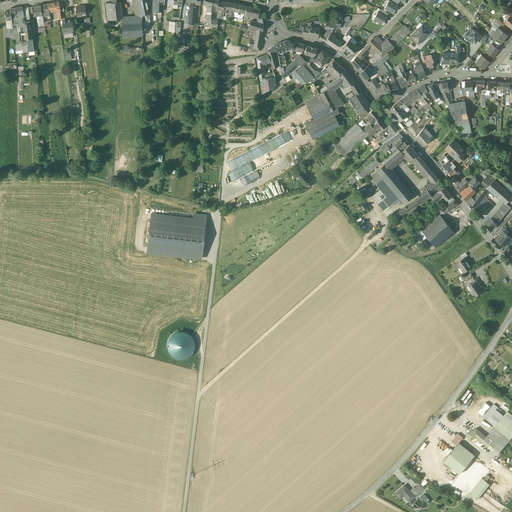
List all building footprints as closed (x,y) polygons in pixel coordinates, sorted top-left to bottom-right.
[(139,0),(139,2),(142,15),(143,15),(143,14),(149,14),(145,0),(139,0)] [(177,0),(178,0),(173,0),(173,5),(173,8),(177,8),(178,4),(182,5),(182,0),(177,0)] [(185,0),(186,2),(192,3),(191,8),(196,9),(196,6),(196,4),(200,5),(201,3),(201,0),(185,0)] [(389,1),(384,8),(394,14),(398,6),(397,6),(390,1),(389,1)] [(59,2),(48,4),(49,12),(57,11),(60,10),(59,2)] [(111,3),(110,3),(111,5),(113,20),(122,19),(122,17),(119,2),(111,3)] [(139,2),(134,3),(137,16),(142,16),(142,15),(139,2)] [(234,4),(225,2),(224,9),(226,10),(232,11),(234,4)] [(48,4),(42,5),(44,16),(48,15),(50,15),(49,12),(48,4)] [(41,5),(34,7),(36,16),(40,15),(43,15),(41,5)] [(247,6),(240,5),(238,12),(245,13),(247,6)] [(81,6),(76,7),(77,16),(82,15),(82,14),(86,13),(85,6),(81,7),(81,6)] [(22,7),(15,8),(16,13),(16,15),(19,14),(19,18),(24,17),(23,12),(22,9),(22,7)] [(248,7),(245,16),(251,17),(253,8),(248,7)] [(260,9),(253,8),(251,17),(254,18),(254,17),(258,17),(257,20),(257,22),(263,23),(261,14),(259,13),(260,9)] [(378,12),(373,20),(382,25),(387,17),(386,17),(379,12),(378,12)] [(362,14),(358,23),(363,26),(364,25),(370,14),(362,14)] [(72,20),(63,21),(63,26),(64,34),(73,32),(72,20)] [(142,21),(122,23),(122,37),(143,36),(142,22),(142,21)] [(264,24),(253,22),(250,21),(248,29),(252,30),(253,29),(257,30),(262,31),(263,31),(264,24)] [(336,23),(327,22),(325,27),(325,28),(332,30),(334,27),(336,23)] [(439,24),(428,36),(431,39),(442,26),(439,24)] [(411,32),(405,25),(388,40),(394,47),(411,32)] [(422,25),(410,36),(418,44),(430,33),(426,29),(426,30),(422,26),(422,25)] [(300,26),(300,29),(293,28),(292,33),(302,35),(304,27),(300,26)] [(316,27),(313,27),(310,26),(310,28),(308,36),(318,38),(319,33),(320,28),(316,28),(316,27)] [(503,31),(499,27),(495,32),(504,39),(508,35),(503,31)] [(471,28),(464,37),(470,41),(472,39),(469,37),(474,31),(471,28)] [(262,31),(257,30),(256,32),(255,35),(256,35),(255,36),(256,36),(254,46),(260,47),(262,31)] [(481,36),(474,30),(474,31),(469,37),(472,39),(474,42),(476,43),(478,40),(481,36)] [(334,33),(332,31),(330,34),(326,42),(336,49),(341,42),(335,38),(336,36),(333,35),(334,33)] [(330,34),(327,32),(326,33),(324,35),(323,35),(319,33),(318,38),(326,42),(330,34)] [(504,39),(495,32),(491,36),(496,40),(501,44),(504,39)] [(488,37),(483,33),(481,36),(478,40),(482,44),(488,37)] [(373,38),(359,53),(362,57),(369,49),(370,47),(373,49),(378,43),(373,38)] [(286,40),(274,45),(274,46),(276,50),(277,54),(283,52),(285,51),(286,55),(290,53),(289,49),(290,49),(293,50),(293,49),(295,42),(286,40)] [(358,48),(349,40),(346,43),(342,47),(346,50),(347,52),(351,55),(358,48)] [(382,46),(378,43),(373,49),(378,54),(382,58),(385,55),(387,53),(394,47),(388,40),(382,46)] [(305,45),(295,42),(293,49),(302,51),(303,51),(305,45)] [(499,50),(493,45),(487,52),(494,57),(499,50)] [(274,46),(267,51),(268,54),(271,60),(275,59),(273,53),(276,50),(274,46)] [(317,49),(307,46),(304,54),(307,55),(311,56),(311,55),(314,56),(315,56),(315,53),(316,53),(317,49)] [(315,60),(315,61),(322,66),(329,56),(322,50),(319,54),(315,60)] [(283,52),(277,54),(278,56),(281,69),(284,79),(287,76),(284,67),(286,67),(284,55),(283,52)] [(299,55),(295,59),(301,65),(302,66),(306,62),(305,61),(304,59),(307,55),(304,54),(302,53),(299,55)] [(382,58),(381,59),(379,60),(383,63),(388,58),(390,56),(387,53),(385,55),(382,58)] [(435,53),(426,56),(427,59),(430,67),(436,65),(435,60),(437,56),(435,53)] [(268,54),(257,58),(257,59),(259,74),(264,73),(262,64),(270,61),(268,54)] [(360,59),(356,56),(351,61),(360,72),(366,67),(360,59)] [(490,62),(482,56),(476,64),(484,70),(490,62)] [(295,59),(286,67),(284,67),(287,76),(290,74),(292,73),(295,70),(301,65),(295,59)] [(327,68),(329,70),(338,78),(339,76),(345,69),(334,60),(327,68)] [(383,63),(379,60),(375,62),(374,63),(379,70),(385,67),(383,63)] [(315,71),(307,63),(306,62),(302,66),(311,75),(315,71)] [(301,65),(295,70),(301,77),(302,78),(306,83),(310,80),(312,79),(313,78),(302,66),(301,65)] [(367,66),(366,67),(360,72),(366,79),(373,74),(369,69),(367,66)] [(419,67),(414,70),(416,73),(414,74),(417,80),(426,76),(423,70),(422,66),(419,67)] [(379,70),(377,71),(379,75),(387,70),(386,67),(385,67),(379,70)] [(345,69),(339,76),(343,82),(348,88),(350,86),(355,83),(353,80),(345,69)] [(301,77),(295,70),(292,73),(298,79),(301,77)] [(406,76),(403,77),(403,78),(404,78),(407,85),(414,82),(417,80),(414,74),(414,73),(408,75),(406,76)] [(264,78),(260,79),(262,94),(276,85),(275,77),(272,77),(264,78)] [(400,78),(397,80),(401,88),(407,85),(403,78),(403,77),(400,78)] [(327,86),(326,86),(328,89),(329,90),(334,88),(335,88),(339,84),(336,79),(327,86)] [(375,79),(368,82),(371,87),(378,83),(376,81),(375,79)] [(378,83),(371,87),(374,90),(377,88),(382,85),(380,81),(378,83)] [(473,81),(465,81),(466,87),(466,90),(471,90),(473,90),(474,90),(474,86),(473,81)] [(355,83),(350,86),(356,95),(361,92),(355,83)] [(388,84),(385,85),(384,84),(382,85),(383,89),(384,90),(385,94),(390,91),(391,92),(388,86),(388,84)] [(436,92),(433,84),(428,85),(431,94),(437,103),(441,100),(436,92)] [(424,85),(416,89),(421,96),(422,96),(424,99),(427,97),(425,93),(426,93),(427,92),(424,85)] [(442,87),(439,88),(441,92),(445,100),(449,98),(446,91),(443,92),(442,87)] [(328,89),(327,90),(334,102),(340,99),(334,88),(329,90),(328,89)] [(416,89),(409,94),(413,100),(413,101),(419,97),(421,96),(416,89)] [(489,89),(486,89),(486,92),(485,93),(485,98),(489,97),(489,95),(490,95),(490,92),(496,93),(496,90),(489,89)] [(323,92),(319,94),(323,101),(308,109),(314,120),(328,113),(329,112),(330,112),(337,108),(334,102),(327,90),(323,92)] [(361,92),(356,95),(353,97),(349,99),(355,108),(357,107),(360,112),(360,113),(365,109),(370,106),(370,107),(370,106),(361,92)] [(304,102),(308,109),(323,101),(319,94),(304,102)] [(409,94),(407,94),(400,100),(403,102),(406,106),(413,100),(409,94)] [(424,99),(422,96),(421,96),(419,97),(420,99),(423,103),(425,105),(427,103),(424,99)] [(340,99),(334,102),(337,108),(338,107),(344,105),(343,104),(340,99)] [(400,100),(390,108),(394,114),(401,109),(400,108),(399,106),(400,105),(403,102),(400,100)] [(403,102),(400,105),(402,107),(407,112),(410,109),(406,106),(403,102)] [(452,104),(447,105),(450,111),(454,120),(462,133),(473,138),(465,102),(460,103),(461,108),(456,109),(455,104),(452,104)] [(418,106),(420,109),(422,107),(426,111),(428,109),(425,105),(423,103),(420,105),(420,104),(418,106)] [(419,111),(413,106),(410,109),(419,117),(422,114),(419,112),(419,111)] [(328,113),(314,120),(305,124),(312,138),(339,125),(334,116),(339,113),(337,108),(330,112),(329,112),(328,113)] [(365,109),(360,113),(360,112),(358,114),(361,119),(368,113),(365,109)] [(373,109),(368,113),(371,116),(366,120),(369,124),(371,126),(374,124),(376,122),(379,119),(381,118),(373,109)] [(401,109),(394,114),(396,118),(400,121),(402,120),(403,119),(402,117),(400,115),(402,114),(403,113),(401,109)] [(339,113),(334,116),(338,122),(345,118),(342,112),(339,113)] [(379,119),(376,122),(377,123),(375,125),(378,129),(380,131),(385,127),(379,119)] [(432,130),(436,133),(442,125),(438,121),(436,123),(437,124),(432,130)] [(339,143),(358,125),(356,123),(330,146),(334,151),(337,148),(336,146),(339,143)] [(369,124),(362,130),(365,133),(367,131),(371,128),(375,125),(374,124),(371,126),(369,124)] [(391,124),(387,127),(386,128),(387,130),(389,133),(390,132),(392,134),(397,131),(391,124)] [(358,125),(339,143),(341,145),(337,148),(341,152),(343,154),(357,141),(363,136),(364,135),(365,133),(362,130),(358,125)] [(371,128),(367,131),(369,134),(371,136),(378,129),(375,125),(371,128)] [(418,134),(415,138),(423,147),(427,142),(432,137),(433,136),(430,133),(424,127),(422,130),(418,134)] [(399,133),(395,136),(399,140),(400,141),(400,140),(405,146),(408,144),(403,137),(402,137),(399,133)] [(399,140),(395,136),(386,144),(388,147),(396,140),(398,143),(400,141),(399,140)] [(398,143),(395,146),(398,149),(400,151),(401,152),(402,151),(401,150),(399,148),(401,146),(403,148),(405,146),(400,140),(400,141),(398,143)] [(462,148),(453,140),(446,147),(451,152),(455,156),(459,152),(461,149),(462,148)] [(357,141),(343,154),(345,157),(360,144),(357,141)] [(402,151),(401,152),(404,155),(409,161),(412,158),(417,154),(409,145),(402,151)] [(395,155),(385,163),(389,168),(401,158),(401,157),(404,155),(401,152),(400,151),(395,155)] [(460,153),(459,152),(455,156),(456,157),(460,161),(461,162),(465,157),(463,156),(460,153)] [(394,153),(386,160),(386,159),(384,161),(385,163),(395,155),(394,153)] [(432,172),(417,154),(412,158),(415,161),(413,162),(426,177),(427,176),(432,172)] [(448,155),(447,157),(447,156),(438,165),(443,170),(447,165),(453,160),(448,155)] [(376,160),(359,174),(362,178),(380,164),(376,160)] [(389,168),(385,163),(376,170),(382,177),(378,180),(381,185),(386,181),(390,186),(399,179),(389,168)] [(453,165),(450,168),(447,165),(443,170),(448,175),(454,168),(455,168),(454,166),(453,165)] [(448,175),(453,181),(456,178),(458,175),(456,174),(458,172),(454,168),(448,175)] [(382,177),(376,170),(370,176),(375,180),(373,182),(380,190),(377,192),(384,199),(394,191),(390,186),(386,181),(381,185),(378,180),(382,177)] [(438,179),(432,172),(427,176),(432,182),(425,187),(430,194),(437,189),(442,186),(437,179),(438,179)] [(510,186),(498,175),(495,180),(506,190),(510,186)] [(472,179),(469,182),(475,188),(481,182),(480,181),(475,176),(474,177),(472,179)] [(487,176),(481,182),(487,188),(492,182),(487,176)] [(413,196),(399,179),(390,186),(394,191),(400,198),(404,203),(413,196)] [(461,183),(458,187),(456,188),(459,192),(464,188),(469,182),(465,179),(461,183)] [(492,182),(487,188),(490,190),(501,199),(506,204),(507,203),(511,197),(511,195),(506,190),(495,180),(494,179),(492,182)] [(471,186),(465,189),(460,194),(466,200),(467,199),(470,196),(476,191),(471,186)] [(423,192),(421,193),(425,200),(432,196),(430,194),(425,187),(421,189),(423,192)] [(449,193),(445,187),(443,188),(439,191),(438,192),(442,198),(444,196),(447,200),(452,197),(449,193)] [(487,188),(482,194),(477,201),(476,202),(475,202),(477,204),(478,202),(479,203),(479,202),(485,197),(490,190),(487,188)] [(384,199),(384,200),(390,207),(400,198),(394,191),(384,199)] [(384,199),(377,192),(371,197),(384,212),(390,207),(384,200),(384,199)] [(438,192),(431,196),(435,202),(442,198),(438,192)] [(419,204),(425,200),(421,193),(418,195),(419,197),(415,200),(416,200),(419,204)] [(474,200),(470,196),(467,199),(472,206),(475,202),(476,202),(474,200)] [(446,206),(448,208),(450,210),(458,204),(455,199),(450,203),(446,206)] [(501,199),(488,214),(489,215),(493,213),(500,221),(511,207),(507,203),(506,204),(501,199)] [(416,200),(395,214),(399,217),(410,210),(416,206),(419,204),(416,200)] [(477,204),(475,202),(472,206),(476,211),(480,207),(479,206),(481,204),(479,202),(479,203),(478,202),(477,204)] [(440,209),(438,206),(436,207),(440,214),(444,212),(443,211),(441,208),(440,209)] [(152,213),(147,252),(201,259),(206,216),(194,214),(194,219),(152,213)] [(500,221),(493,213),(489,215),(485,219),(486,221),(491,217),(497,224),(500,221)] [(440,215),(420,229),(425,235),(444,219),(440,215)] [(486,221),(484,223),(490,230),(497,224),(491,217),(486,221)] [(444,219),(425,235),(436,248),(455,232),(444,219)] [(500,235),(496,239),(504,246),(505,246),(508,242),(511,238),(507,234),(508,234),(504,231),(503,231),(500,235)] [(462,259),(456,263),(459,267),(460,266),(464,272),(464,273),(472,267),(465,257),(462,259)] [(477,280),(469,286),(471,290),(474,294),(476,297),(483,292),(480,289),(480,288),(479,287),(481,285),(477,280)] [(188,358),(191,356),(193,353),(194,349),(195,346),(194,342),(193,339),(191,336),(188,334),(185,333),(181,332),(177,333),(174,334),(171,336),(169,339),(168,342),(167,346),(168,350),(169,353),(171,356),(174,358),(178,359),(181,360),(185,359),(188,358)] [(506,413),(494,404),(484,417),(495,426),(511,439),(511,437),(511,414),(508,411),(506,413)] [(499,443),(493,451),(498,455),(511,439),(495,426),(488,434),(499,443)] [(477,429),(467,434),(471,440),(476,437),(493,451),(499,443),(488,434),(487,437),(477,429)] [(458,433),(452,441),(457,445),(463,438),(458,433)] [(457,445),(444,461),(460,474),(473,458),(457,445)] [(482,478),(470,493),(477,500),(490,484),(482,478)] [(418,484),(414,487),(420,493),(420,494),(424,490),(418,484)] [(404,485),(395,493),(399,497),(403,494),(409,501),(414,497),(414,496),(409,491),(404,485)] [(414,487),(409,491),(414,496),(414,497),(415,498),(420,493),(414,487)]
